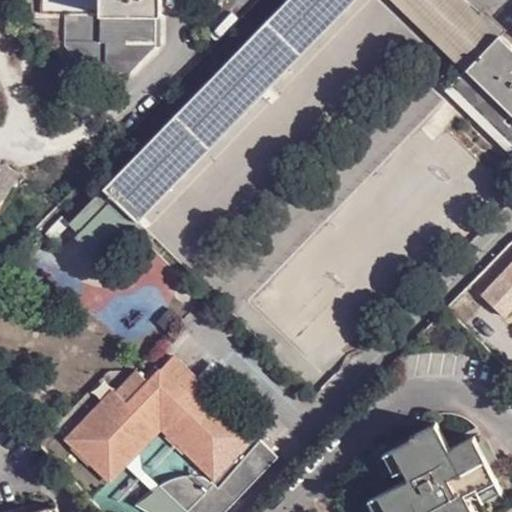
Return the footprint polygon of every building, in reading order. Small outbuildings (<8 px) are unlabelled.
[(161,13),(161,0),(40,0),(40,11),(66,12),(66,44),(90,71),(130,71),(157,45),(157,13),(161,13)] [(118,202),(139,222),(357,0),(287,0),(103,188),(70,223),(77,231),(83,236),(118,202)] [(400,0),(473,66),(505,31),(471,0),(400,0)] [(511,37),(505,31),(473,66),(511,102),(511,37)] [(511,102),(473,66),(461,82),(511,130),(511,102)] [(0,203),(2,205),(22,171),(1,155),(0,155),(0,203)] [(141,224),(139,222),(118,202),(83,236),(77,231),(74,234),(80,240),(102,262),(141,224)] [(511,266),(482,299),(504,319),(511,310),(511,266)] [(169,364),(205,400),(212,392),(176,358),(169,364)] [(252,489),(281,459),(212,392),(205,400),(169,364),(151,380),(140,369),(119,391),(116,388),(70,437),(113,478),(137,457),(133,452),(156,429),(164,429),(171,429),(194,450),(189,455),(217,480),(239,456),(256,471),(246,483),(252,489)] [(408,444),(395,450),(404,468),(411,479),(380,495),(389,511),(474,511),(467,498),(480,491),(498,482),(495,475),(491,467),(479,445),(475,438),(451,451),(438,424),(413,437),(414,440),(408,444)] [(156,429),(133,452),(137,457),(164,429),(156,429)] [(171,429),(164,429),(189,455),(194,450),(171,429)] [(488,440),(479,445),(491,467),(500,462),(488,440)] [(404,468),(395,450),(385,455),(394,473),(404,468)] [(503,492),(498,482),(480,491),(485,501),(503,492)] [(389,511),(380,495),(370,500),(376,511),(389,511)]
